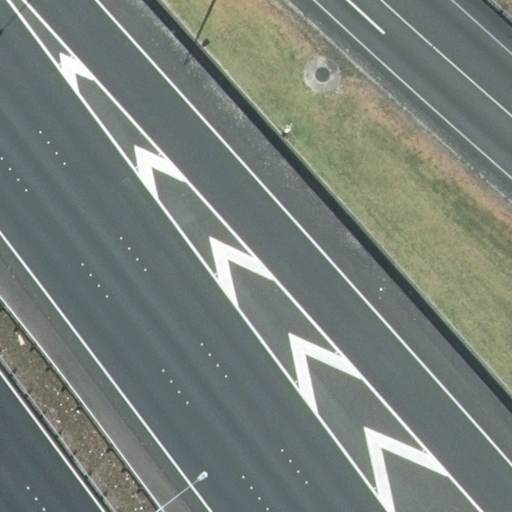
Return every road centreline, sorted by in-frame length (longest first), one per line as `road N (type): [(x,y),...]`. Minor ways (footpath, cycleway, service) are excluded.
road 1 (motorway): [(64,0),(511,502)]
road 2 (motorway): [(0,152),(273,511)]
